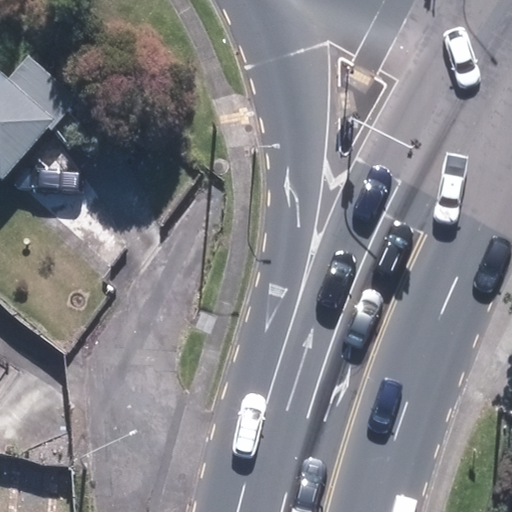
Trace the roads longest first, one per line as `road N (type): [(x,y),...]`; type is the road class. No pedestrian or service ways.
road 1 (secondary): [(344,438),(306,95),(272,0)]
road 2 (primary): [(344,438),(394,298),(511,58)]
